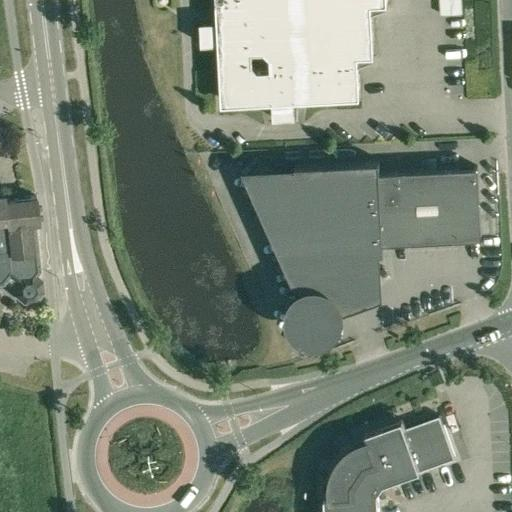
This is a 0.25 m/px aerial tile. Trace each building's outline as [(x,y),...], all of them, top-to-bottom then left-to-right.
[(216,0),(217,19),(200,20),(201,43),(218,42),(221,95),(229,102),(272,100),(273,117),(296,116),(295,99),(352,96),(359,88),(357,54),(374,54),(371,3),(387,2),(386,0),(216,0)] [(463,12),(462,0),(439,0),(440,13),(463,12)] [(332,303),(335,312),(344,309),(342,303),(376,290),(374,251),(384,250),(383,240),(481,235),(477,165),(380,170),(379,159),(295,163),(295,171),(252,173),(303,286),(297,289),(301,298),(310,294),(312,293),(319,294),(325,296),(330,301),(332,303)] [(0,282),(2,282),(8,275),(14,280),(13,282),(14,294),(23,301),(35,300),(43,290),(41,279),(36,274),(39,269),(34,222),(39,221),(36,195),(5,198),(4,193),(0,193),(0,282)] [(332,492),(324,492),(324,511),(378,511),(377,490),(383,482),(455,456),(439,414),(405,426),(402,418),(364,432),(367,439),(353,445),(343,454),(336,464),(332,477),(332,492)]
